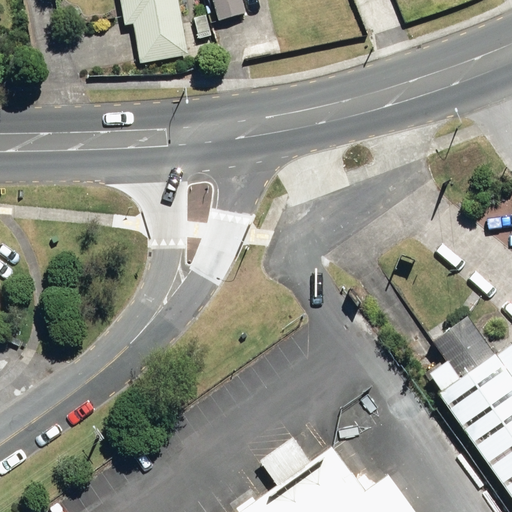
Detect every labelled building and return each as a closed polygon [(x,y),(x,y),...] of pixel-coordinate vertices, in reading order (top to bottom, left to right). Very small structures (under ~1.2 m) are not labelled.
[(131,26),(139,67),(187,58),(176,0),(118,0),(123,28),(131,26)] [(209,0),(219,23),(244,13),(238,0),(209,0)] [(435,0),(403,0),(410,18),(438,7),(435,0)] [(187,60),(189,70),(204,67),(200,49),(188,52),(190,59),(187,60)] [(511,511),(511,349),(508,344),(493,355),(465,316),(430,341),(443,359),(425,372),(438,391),(436,393),(511,500),(511,511)] [(339,426),(348,426),(350,413),(340,412),(339,426)] [(411,511),(384,474),(359,491),(328,448),(308,462),(289,436),(257,458),(275,484),(235,511),(411,511)]
